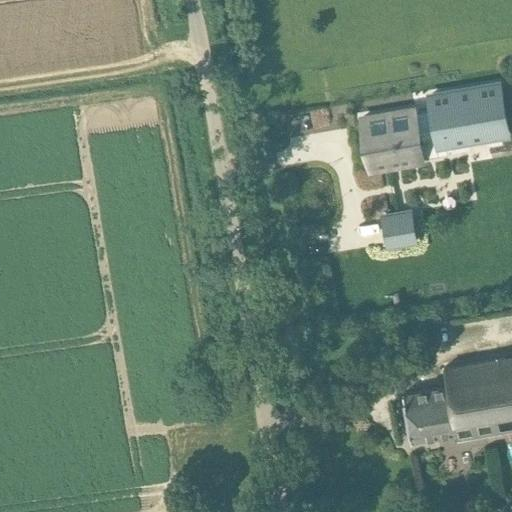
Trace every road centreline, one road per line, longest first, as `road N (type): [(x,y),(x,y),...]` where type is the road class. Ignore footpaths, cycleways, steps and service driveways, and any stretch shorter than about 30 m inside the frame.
road 1 (unclassified): [(282,511),(193,0)]
road 2 (unknown): [(222,164),(303,148),(331,158),(353,222),(328,249)]
